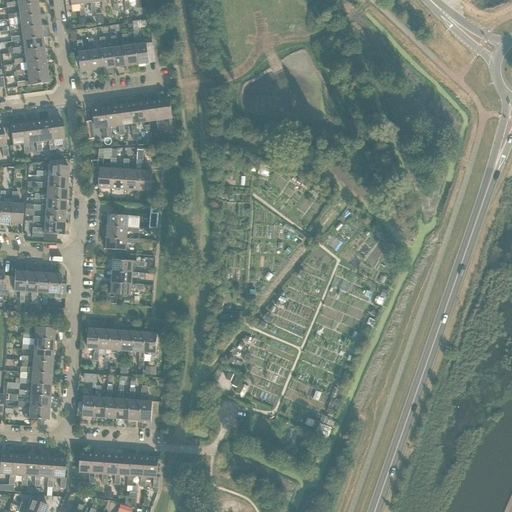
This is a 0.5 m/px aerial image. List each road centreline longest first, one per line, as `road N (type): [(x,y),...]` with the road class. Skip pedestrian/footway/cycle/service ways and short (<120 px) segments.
road 1 (primary): [(374,511),(493,170)]
road 2 (residential): [(67,443),(76,253)]
road 3 (residential): [(229,411),(210,452),(67,443)]
